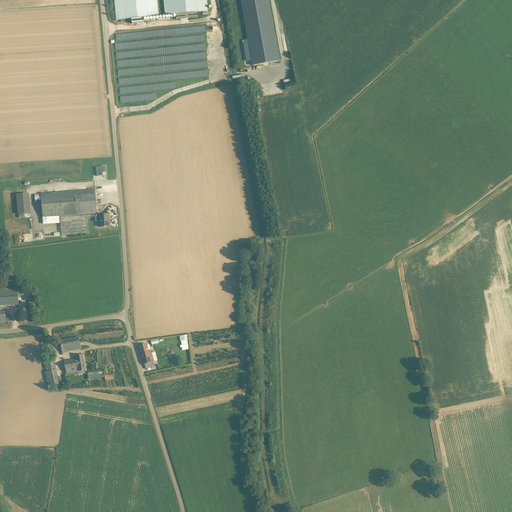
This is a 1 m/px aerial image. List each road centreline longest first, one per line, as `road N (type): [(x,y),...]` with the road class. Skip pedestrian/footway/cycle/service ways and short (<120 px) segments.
road 1 (unclassified): [(122,316),(127,299),(101,0)]
road 2 (unclassified): [(182,511),(122,316)]
road 3 (track): [(401,260),(511,186)]
